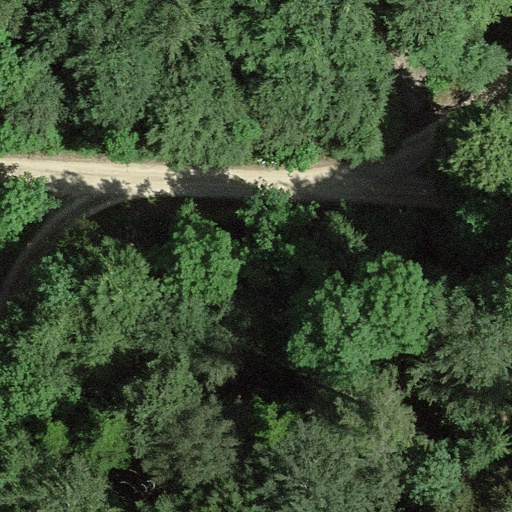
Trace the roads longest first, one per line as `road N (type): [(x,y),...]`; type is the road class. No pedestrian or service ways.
road 1 (track): [(511,193),(0,170)]
road 2 (track): [(355,187),(511,73)]
road 3 (track): [(123,177),(41,246),(0,320)]
